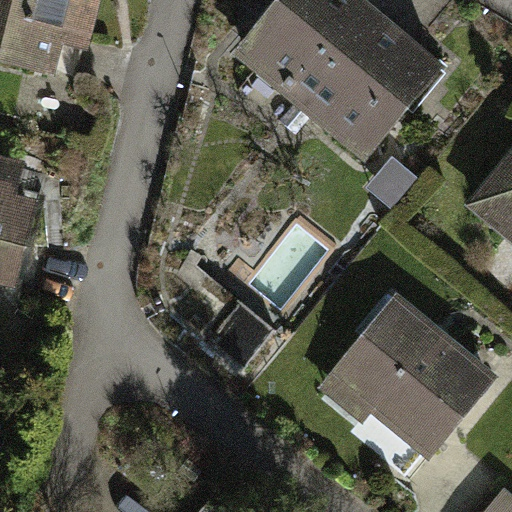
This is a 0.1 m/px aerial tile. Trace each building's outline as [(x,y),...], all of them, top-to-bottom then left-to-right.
[(92,0),(0,0),(0,63),(43,74),(52,39),(81,46),(92,0)] [(433,61),(357,0),(265,0),(225,49),(356,155),(433,61)] [(511,140),(463,202),(511,240),(511,140)] [(0,282),(8,284),(29,198),(8,192),(17,155),(0,151),(0,282)] [(392,291),(315,385),(357,418),(364,409),(418,453),(487,367),(392,291)] [(218,511),(200,497),(188,511),(218,511)]
